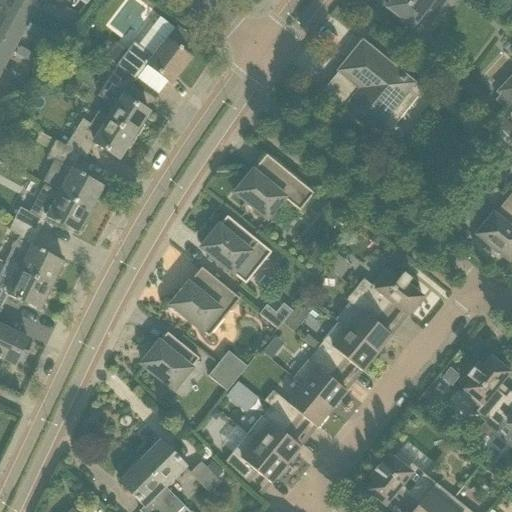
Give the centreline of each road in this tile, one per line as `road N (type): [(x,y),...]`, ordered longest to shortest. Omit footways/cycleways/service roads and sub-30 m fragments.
road 1 (residential): [(256,46),(116,260),(0,499)]
road 2 (residential): [(18,511),(134,272),(276,61)]
road 3 (residential): [(329,511),(310,496),(480,285)]
